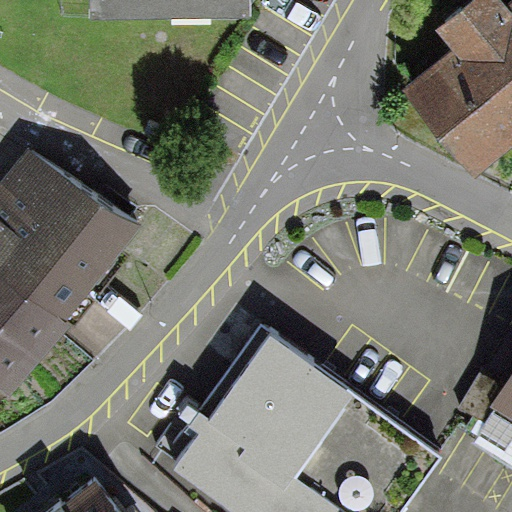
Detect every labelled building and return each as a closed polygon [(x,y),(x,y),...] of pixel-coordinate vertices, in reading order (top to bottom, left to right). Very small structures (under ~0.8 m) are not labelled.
[(511,142),(511,8),(505,0),(475,0),(440,29),(458,53),(414,89),(479,169),(511,142)] [(0,178),(0,251),(67,308),(143,214),(30,143),(0,178)] [(67,308),(0,251),(0,374),(12,384),(73,313),(67,308)] [(406,511),(454,445),(274,317),(214,402),(193,388),(153,444),(249,511),(406,511)] [(511,385),(497,411),(511,419),(511,385)] [(134,511),(99,465),(37,511),(134,511)]
